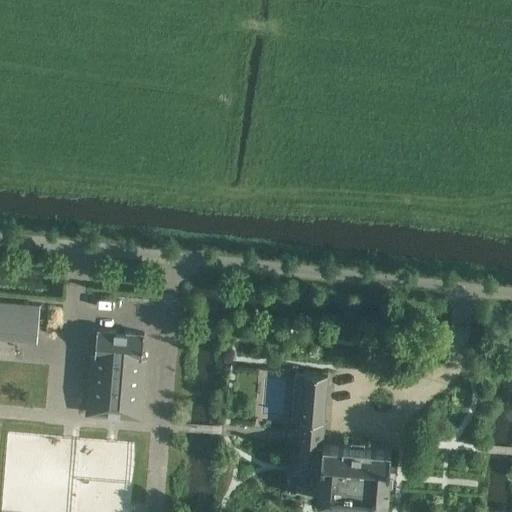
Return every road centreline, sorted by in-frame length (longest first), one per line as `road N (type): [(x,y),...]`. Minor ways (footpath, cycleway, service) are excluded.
road 1 (track): [(0,239),(511,293)]
road 2 (track): [(0,413),(67,418),(82,248)]
